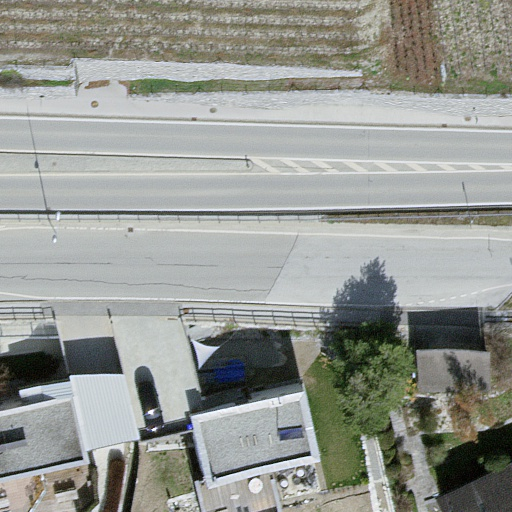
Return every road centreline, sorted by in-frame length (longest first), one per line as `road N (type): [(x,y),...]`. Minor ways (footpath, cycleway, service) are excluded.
road 1 (tertiary): [(0,163),(511,167)]
road 2 (tertiary): [(0,266),(511,266)]
